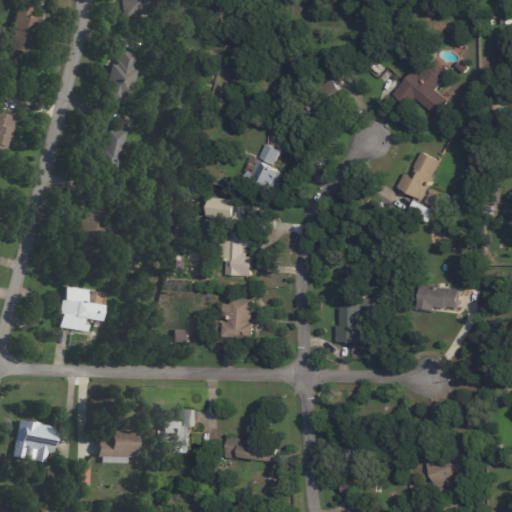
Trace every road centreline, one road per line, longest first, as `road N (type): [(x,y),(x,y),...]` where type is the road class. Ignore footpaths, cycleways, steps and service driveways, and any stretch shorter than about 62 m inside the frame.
road 1 (residential): [(429,372),(0,360)]
road 2 (residential): [(366,135),(311,209),(298,263),(313,511)]
road 3 (residential): [(78,0),(76,38),(0,329)]
